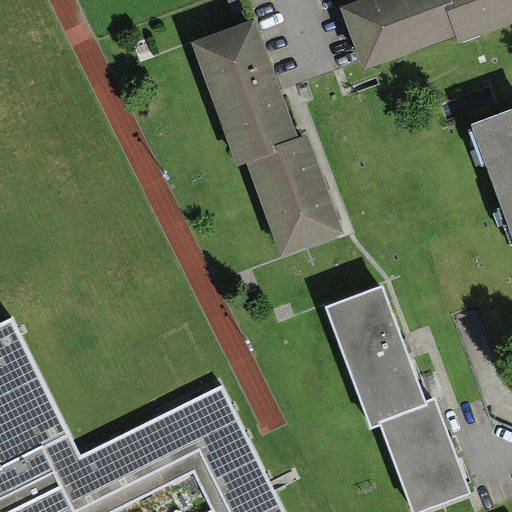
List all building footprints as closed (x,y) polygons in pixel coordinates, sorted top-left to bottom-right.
[(511,23),(511,0),(382,0),(343,14),(364,72),(454,39),(456,44),(511,23)] [(298,141),(254,24),(195,46),(240,167),(251,163),(284,251),(339,231),(305,139),(298,141)] [(511,113),(473,129),(511,232),(511,113)] [(425,402),(383,288),(328,308),(371,424),(382,420),(416,510),(468,491),(434,399),(425,402)] [(280,511),(217,378),(45,460),(37,442),(59,431),(2,310),(0,311),(0,511),(280,511)]
